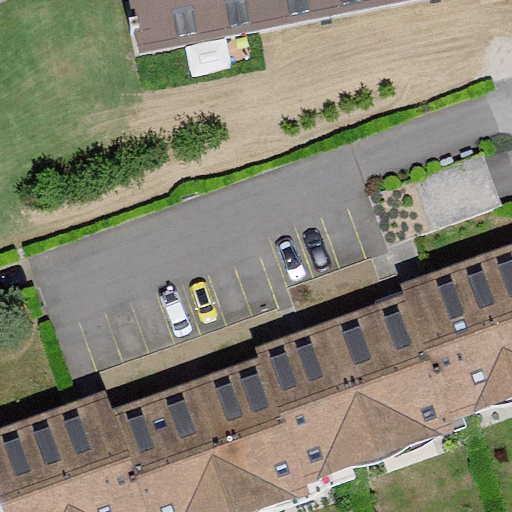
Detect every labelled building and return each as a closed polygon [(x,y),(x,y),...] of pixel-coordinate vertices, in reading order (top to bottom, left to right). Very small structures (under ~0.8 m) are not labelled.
[(112,0),(127,67),(456,0),(112,0)] [(511,263),(422,294),(470,433),(511,418),(511,263)] [(273,349),(278,363),(324,485),(470,433),(422,294),(273,349)] [(278,363),(127,418),(161,511),(296,511),(329,500),(324,485),(278,363)] [(125,402),(0,441),(0,467),(14,511),(161,511),(127,418),(125,402)]
